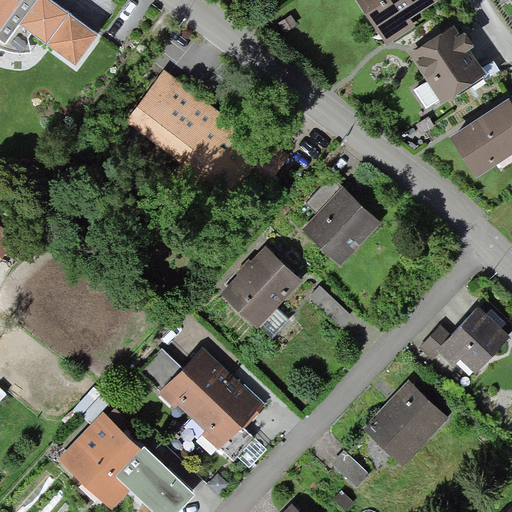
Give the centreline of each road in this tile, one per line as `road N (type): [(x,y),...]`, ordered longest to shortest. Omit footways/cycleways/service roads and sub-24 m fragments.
road 1 (residential): [(487,241),(178,0)]
road 2 (residential): [(487,241),(235,511)]
